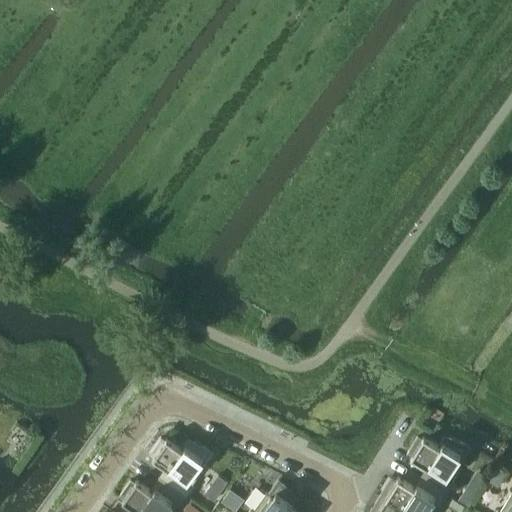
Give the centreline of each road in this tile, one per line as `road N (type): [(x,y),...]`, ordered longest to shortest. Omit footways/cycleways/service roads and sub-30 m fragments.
road 1 (residential): [(74,511),(142,416),(167,403),(330,478),(339,511)]
road 2 (track): [(511,412),(348,323)]
